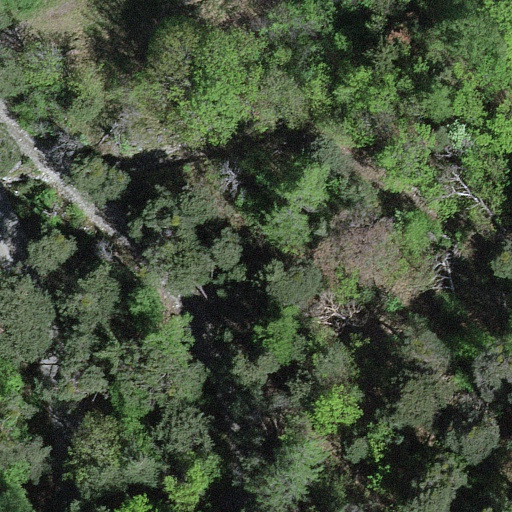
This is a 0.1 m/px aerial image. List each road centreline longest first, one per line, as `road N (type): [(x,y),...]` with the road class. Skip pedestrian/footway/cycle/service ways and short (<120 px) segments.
road 1 (track): [(0,111),(162,276),(208,345),(231,401),(242,511)]
road 2 (unclassified): [(64,511),(50,364),(0,234)]
road 3 (track): [(0,58),(161,0)]
